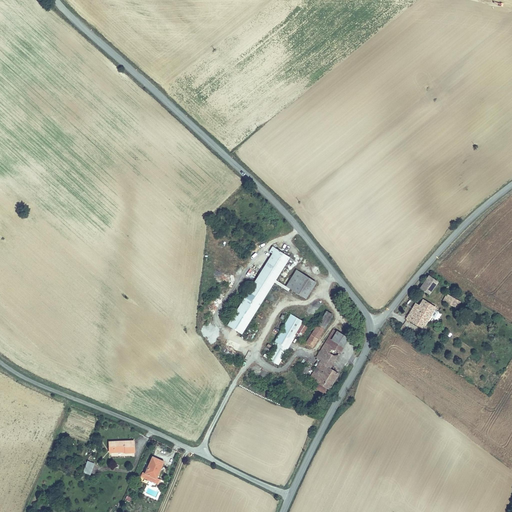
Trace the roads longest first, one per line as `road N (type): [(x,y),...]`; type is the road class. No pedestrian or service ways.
road 1 (tertiary): [(370,326),(287,214),(55,0)]
road 2 (tertiary): [(282,511),(370,326)]
road 3 (unclassified): [(370,326),(511,184)]
